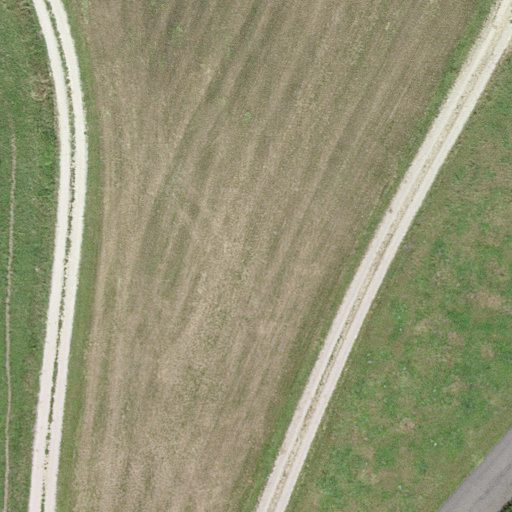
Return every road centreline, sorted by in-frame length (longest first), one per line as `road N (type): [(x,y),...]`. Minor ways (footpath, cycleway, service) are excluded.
road 1 (track): [(511,2),(411,197),(269,511)]
road 2 (track): [(35,511),(68,103),(41,0)]
